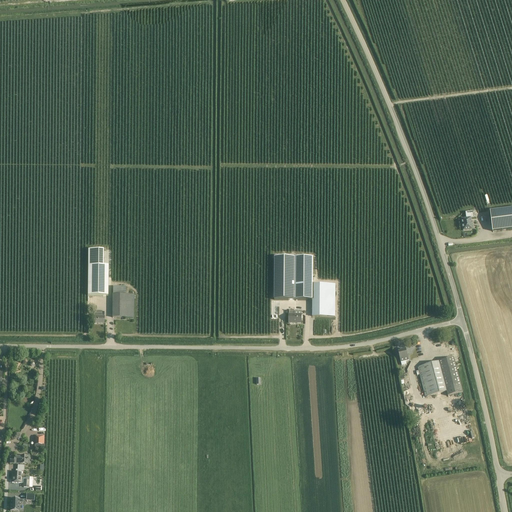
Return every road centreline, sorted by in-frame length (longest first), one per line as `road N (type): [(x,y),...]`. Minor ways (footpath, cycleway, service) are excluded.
road 1 (unclassified): [(0,345),(332,348),(463,320)]
road 2 (unclassified): [(463,320),(425,197),(342,0)]
road 3 (unclassified): [(499,475),(463,320)]
